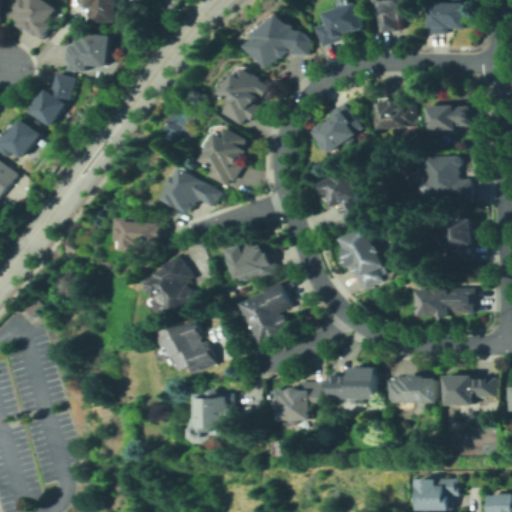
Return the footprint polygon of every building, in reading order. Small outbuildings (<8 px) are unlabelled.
[(49,0),(61,8),(51,21),(56,25),(45,40),(38,34),(38,35),(27,27),(26,29),(19,24),(21,20),(14,15),(24,0),(49,0)] [(118,8),(118,21),(96,22),(95,16),(93,16),(93,9),(96,9),(96,6),(88,6),(88,0),(119,0),(120,7),(118,8)] [(416,0),(418,13),(409,14),(409,20),(400,20),(401,31),(383,33),(380,1),(378,1),(378,0),(416,0)] [(366,28),(360,30),(359,29),(348,32),(350,38),(327,46),(321,26),(330,24),(327,15),(330,14),(329,13),(361,2),(369,26),(366,27),(366,28)] [(470,3),(469,29),(456,29),(455,26),(452,26),(452,34),(432,34),(433,3),(470,3)] [(314,40),(313,55),(294,54),(293,51),(286,58),(284,57),(270,69),(251,46),(260,38),(258,35),(283,14),(291,24),(298,25),(297,30),(306,31),(314,40)] [(113,35),(110,66),(91,64),(90,71),(75,69),(71,70),(72,62),(69,62),(71,44),(79,45),(79,39),(86,40),(86,32),(113,35)] [(249,67),(258,74),(259,73),(266,78),(265,79),(275,87),(268,97),(264,94),(263,95),(260,102),(266,107),(256,120),(252,117),(247,124),(231,112),(240,100),(229,92),(243,72),(245,73),(249,67)] [(79,77),(73,98),(55,125),(35,111),(50,89),(55,92),(60,72),(79,77)] [(394,98),(394,100),(405,100),(406,106),(422,105),(423,125),(384,128),(382,117),(385,116),(383,98),(394,98)] [(353,99),(365,117),(362,119),(368,128),(357,136),(358,138),(358,141),(353,144),(351,145),(348,143),(333,153),(332,151),(330,150),(325,144),(326,142),(319,132),(322,129),(322,128),(329,123),(330,123),(340,117),(338,115),(337,116),(334,112),(353,99)] [(461,130),(435,131),(434,106),(460,105),(474,105),(475,126),(461,126),(461,130)] [(25,118),(44,133),(26,157),(15,149),(10,155),(0,147),(0,139),(7,130),(13,134),(25,118)] [(233,126),(252,139),(247,147),(251,150),(248,156),(247,156),(243,161),(248,165),(238,180),(235,178),(231,185),(215,174),(220,167),(209,160),(215,151),(214,150),(226,132),(228,133),(233,126)] [(474,196),(475,203),(457,204),(457,196),(424,197),(424,182),(432,182),(431,171),(429,170),(429,166),(431,164),(431,156),(464,155),(468,158),(468,163),(465,166),(465,178),(475,178),(476,196),(474,196)] [(0,156),(22,173),(1,200),(0,199),(0,156)] [(191,167),(227,191),(222,199),(221,199),(216,206),(204,198),(199,205),(198,205),(192,213),(170,198),(179,184),(176,183),(182,175),(184,176),(191,167)] [(355,170),(363,198),(361,199),(367,220),(350,225),(348,219),(346,219),(342,205),(336,207),(334,198),(332,199),(330,192),(329,193),(325,181),(338,177),(337,176),(355,170)] [(477,218),(477,245),(475,245),(476,261),(457,262),(456,246),(449,247),(448,236),(443,236),(443,227),(448,227),(448,219),(458,219),(458,217),(464,217),(465,218),(477,218)] [(172,220),(171,236),(168,236),(168,237),(167,237),(166,244),(163,243),(163,248),(156,248),(156,253),(144,252),(144,251),(131,250),(132,236),(129,236),(130,227),(133,227),(134,218),(172,220)] [(365,288),(355,266),(350,268),(343,250),(348,248),(344,238),(368,228),(376,244),(378,243),(383,253),(381,255),(386,266),(379,270),(384,279),(365,288)] [(257,240),(259,246),(264,244),(266,248),(267,248),(269,253),(274,251),(280,268),(279,268),(281,275),(264,281),(262,274),(254,277),(254,278),(249,280),(248,279),(244,280),(244,277),(242,278),(235,260),(237,259),(233,249),(257,240)] [(187,282),(188,284),(191,283),(194,289),(195,288),(200,290),(202,294),(201,300),(193,304),(193,306),(186,310),(185,309),(173,315),(171,310),(169,311),(161,295),(160,296),(159,294),(155,293),(153,288),(153,285),(150,279),(170,268),(168,264),(185,255),(197,277),(187,282)] [(283,312),(284,314),(286,313),(287,315),(288,314),(292,324),(291,324),(292,326),(285,329),(283,331),(284,335),(264,345),(257,329),(251,314),(250,315),(245,303),(270,291),(269,289),(285,282),(296,306),(283,312)] [(448,289),(459,289),(459,287),(479,287),(479,297),(477,297),(476,313),(455,313),(455,316),(423,315),(423,289),(440,289),(440,287),(448,287),(448,289)] [(48,307),(35,317),(27,308),(40,298),(48,307)] [(204,338),(206,343),(210,340),(219,363),(196,373),(193,367),(185,370),(178,356),(176,357),(171,345),(169,346),(164,334),(199,319),(207,337),(204,338)] [(381,367),(381,398),(366,398),(366,403),(354,403),(354,398),(334,398),(334,374),(355,374),(355,367),(381,367)] [(425,374),(425,375),(430,375),(430,378),(442,378),(442,403),(400,402),(400,400),(395,400),(395,379),(407,379),(407,375),(416,375),(416,374),(425,374)] [(500,377),(500,396),(478,396),(478,405),(450,404),(451,375),(478,375),(478,377),(500,377)] [(325,381),(325,402),(314,402),(314,419),(284,419),(284,417),(282,416),(283,411),(283,410),(284,409),(278,409),(278,390),(280,389),(288,389),(293,390),(293,388),(296,388),(296,387),(303,387),(303,381),(325,381)] [(224,390),(224,393),(239,393),(239,435),(216,434),(216,437),(211,443),(202,443),(196,437),(196,428),(201,423),(201,393),(213,393),(213,390),(224,390)] [(462,478),(463,487),(464,487),(464,495),(457,495),(457,508),(425,509),(424,479),(462,478)] [(511,493),(511,511),(493,511),(493,495),(500,495),(500,493),(511,493)]
